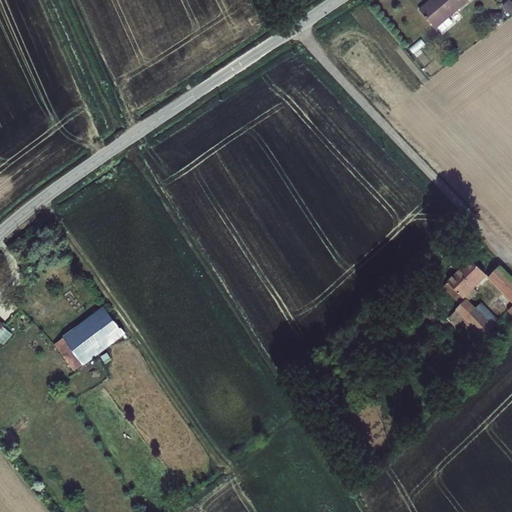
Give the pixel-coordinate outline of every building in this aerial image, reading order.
[(468,1),(467,0),(434,0),(432,2),(431,1),(420,10),(436,28),(468,1)] [(453,314),(478,340),(490,329),(474,311),(466,303),(478,292),(474,288),(487,275),(472,260),(444,287),(462,306),(453,314)] [(511,308),(508,311),(511,315),(511,278),(502,268),(490,279),(511,300),(511,308)] [(474,311),(490,329),(499,320),(482,303),(474,311)] [(114,344),(126,335),(123,330),(122,331),(105,309),(94,318),(98,324),(78,338),(74,332),(54,346),(74,373),(114,344)] [(475,343),(478,340),(453,314),(450,318),(475,343)] [(98,324),(94,318),(74,332),(78,338),(98,324)] [(12,335),(0,325),(0,344),(2,346),(12,335)] [(119,350),(131,341),(126,335),(114,344),(119,350)]
